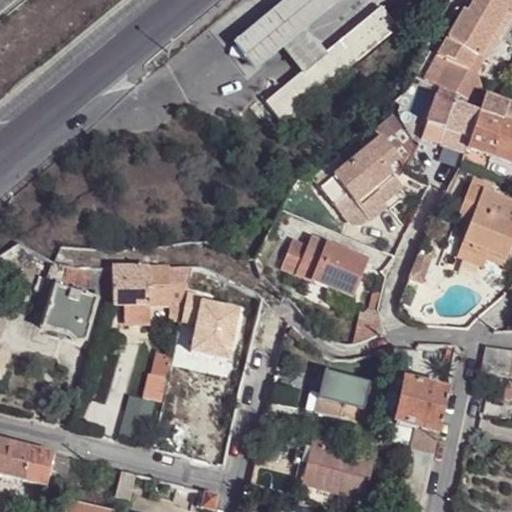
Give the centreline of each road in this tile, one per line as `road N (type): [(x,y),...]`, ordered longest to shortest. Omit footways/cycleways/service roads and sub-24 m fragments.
road 1 (trunk): [(0,163),(199,0)]
road 2 (residential): [(0,430),(234,488)]
road 3 (residential): [(277,305),(325,349),(342,352),(413,333),(474,339)]
road 4 (unclassified): [(234,488),(277,305)]
road 5 (unknown): [(404,334),(395,314),(399,293),(456,162)]
road 6 (unclassified): [(439,511),(474,339)]
